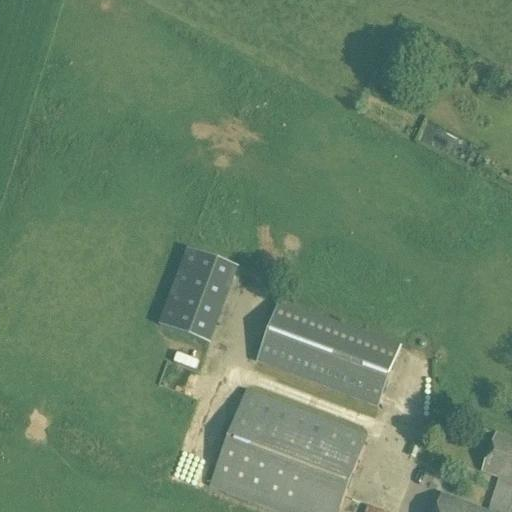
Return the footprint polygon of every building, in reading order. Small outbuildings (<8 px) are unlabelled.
[(203,340),(230,262),(182,246),(156,323),(203,340)] [(379,409),(401,350),(281,304),(258,363),(379,409)] [(275,511),(339,511),(367,439),(247,393),(211,487),(275,511)] [(131,445),(170,458),(178,435),(139,421),(131,445)] [(511,440),(496,434),(481,473),(499,480),(489,510),(442,494),(435,511),(510,511),(511,509),(511,440)] [(76,480),(167,511),(177,482),(87,451),(76,480)] [(198,511),(237,511),(203,499),(198,511)]
